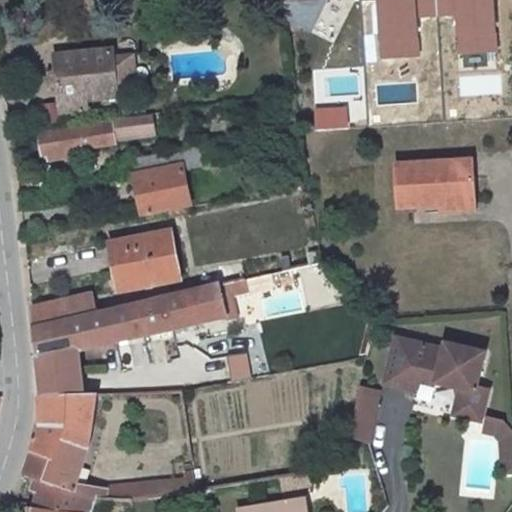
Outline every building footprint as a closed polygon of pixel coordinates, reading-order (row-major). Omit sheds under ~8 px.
[(279,0),(282,17),(311,33),(328,0),(336,0),(339,0),(338,0),(279,0)] [(113,60),(112,53),(55,58),(61,117),(85,114),(84,102),(116,99),(116,94),(113,60)] [(133,58),(113,60),(116,94),(136,92),(133,58)] [(112,140),(153,133),(150,115),(109,120),(110,124),(112,140)] [(112,140),(110,124),(37,136),(40,157),(112,146),(112,140)] [(283,141),(286,161),(303,158),(300,138),(283,141)] [(130,161),(141,216),(142,216),(190,207),(179,152),(130,161)] [(474,212),(470,163),(394,168),(397,212),(437,210),(437,214),(474,212)] [(175,281),(165,234),(108,244),(118,292),(175,281)] [(145,336),(229,327),(219,290),(99,313),(99,315),(34,329),(35,348),(76,343),(145,336)] [(34,329),(99,315),(99,313),(93,294),(33,309),(34,329)] [(80,396),(76,343),(35,348),(37,399),(40,398),(80,396)] [(415,385),(434,390),(435,385),(445,387),(444,392),(457,395),(451,422),(478,429),(485,397),(474,395),(482,357),(442,348),(440,355),(392,344),(380,390),(412,398),(415,385)] [(371,445),(377,389),(353,387),(347,442),(371,445)] [(75,485),(88,449),(95,395),(80,396),(40,398),(37,437),(31,456),(50,462),(42,485),(78,498),(75,511),(95,511),(96,503),(132,503),(196,492),(193,481),(101,490),(75,485)] [(24,476),(42,485),(50,462),(31,456),(24,476)] [(32,511),(34,511),(75,511),(78,498),(42,485),(32,511)] [(304,511),(303,502),(238,511),(304,511)]
